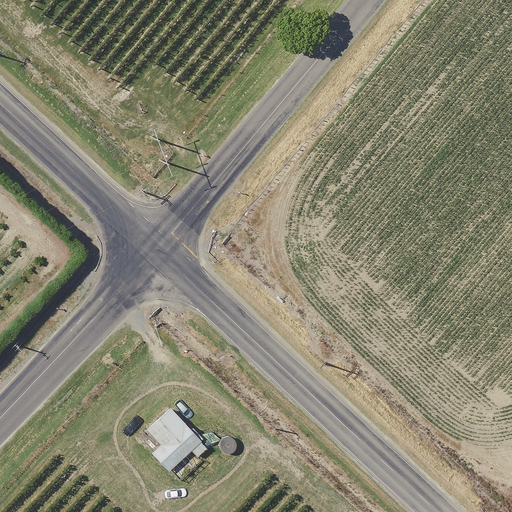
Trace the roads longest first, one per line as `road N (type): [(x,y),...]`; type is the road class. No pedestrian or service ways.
road 1 (unclassified): [(159,250),(439,511)]
road 2 (unclassified): [(159,250),(368,0)]
road 3 (unclassified): [(0,420),(159,250)]
road 4 (unclassified): [(0,101),(159,250)]
